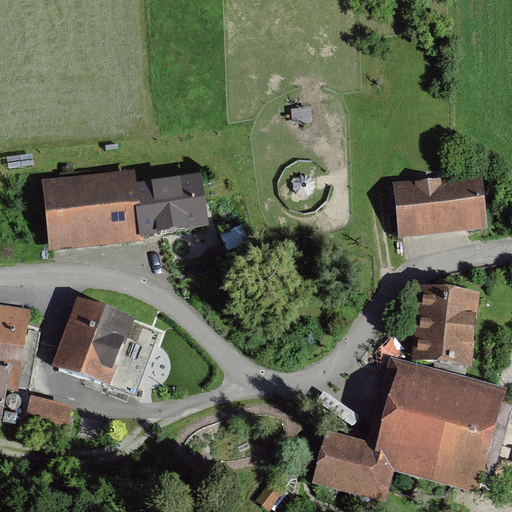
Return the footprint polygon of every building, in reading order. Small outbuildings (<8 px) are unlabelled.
[(43,185),(50,257),(144,248),(144,245),(209,235),(201,182),(139,192),(138,176),(43,185)] [(399,243),(488,235),(483,178),(394,186),(399,243)] [(371,447),(328,436),(313,489),(386,509),(395,477),(480,500),(508,393),(469,383),(481,300),(424,293),(413,368),(395,364),(371,447)] [(158,337),(76,306),(52,370),(134,401),(158,337)] [(0,429),(2,430),(8,394),(18,395),(32,313),(0,307),(0,429)] [(74,412),(31,401),(23,432),(66,443),(74,412)] [(257,504),(266,511),(273,511),(286,496),(272,485),(257,504)]
